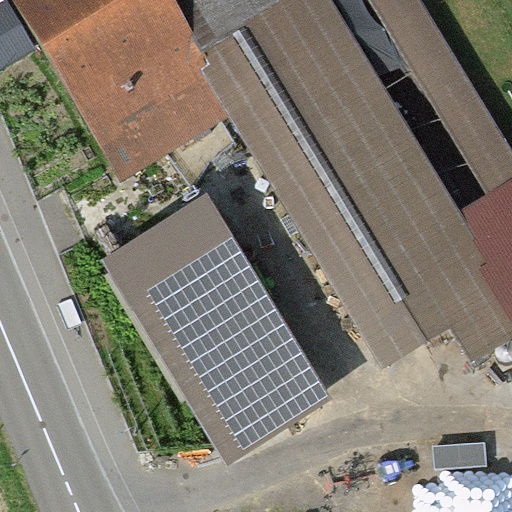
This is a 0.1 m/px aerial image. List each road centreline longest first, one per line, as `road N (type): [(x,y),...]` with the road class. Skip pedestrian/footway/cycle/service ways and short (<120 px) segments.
road 1 (residential): [(128,511),(379,428),(511,429)]
road 2 (tertiary): [(0,319),(80,511)]
